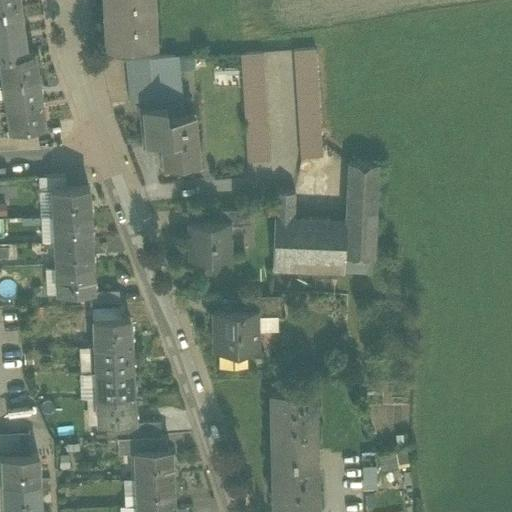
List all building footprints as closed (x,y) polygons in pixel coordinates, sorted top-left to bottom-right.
[(114,34),(114,47),(149,45),(146,0),(103,0),(104,12),(113,12),(113,21),(104,21),(105,35),(114,34)] [(19,5),(0,7),(0,32),(22,29),(19,5)] [(113,12),(104,12),(104,21),(113,21),(113,12)] [(0,56),(25,53),(22,29),(0,32),(0,56)] [(114,34),(105,35),(105,47),(114,47),(114,34)] [(293,49),(293,60),(315,58),(314,48),(293,49)] [(241,53),(242,63),(263,62),(262,51),(241,53)] [(0,56),(0,62),(3,81),(37,76),(33,52),(25,53),(0,56)] [(144,102),(145,107),(165,105),(166,115),(183,114),(178,63),(181,63),(181,61),(178,61),(178,56),(150,57),(154,101),(144,102)] [(125,58),(129,103),(144,102),(154,101),(150,57),(125,58)] [(293,60),(294,71),(316,69),(315,58),(293,60)] [(242,63),(242,74),(263,73),(263,62),(242,63)] [(294,71),(295,81),(316,80),(316,69),(294,71)] [(242,74),(243,85),(264,84),(263,73),(242,74)] [(3,81),(6,105),(40,99),(37,76),(3,81)] [(295,81),(296,92),(317,91),(316,80),(295,81)] [(243,85),(244,96),(265,95),(264,84),(243,85)] [(296,92),(296,103),(318,102),(317,91),(296,92)] [(244,96),(244,107),(265,105),(265,95),(244,96)] [(40,99),(6,105),(10,129),(15,128),(36,125),(44,124),(40,99)] [(296,103),(297,114),(318,112),(318,102),(296,103)] [(0,147),(17,147),(15,128),(10,129),(6,105),(0,105),(0,147)] [(193,112),(183,114),(166,115),(165,105),(145,107),(144,107),(147,142),(161,141),(163,157),(177,156),(177,164),(198,162),(193,112)] [(244,107),(245,117),(266,116),(265,105),(244,107)] [(297,114),(298,125),(319,123),(318,112),(297,114)] [(245,117),(246,128),(267,127),(266,116),(245,117)] [(298,125),(298,135),(320,134),(319,123),(298,125)] [(15,128),(17,147),(39,145),(36,125),(15,128)] [(246,128),(246,139),(267,138),(267,127),(246,128)] [(298,135),(299,146),(321,145),(320,134),(298,135)] [(246,139),(247,150),(268,148),(267,138),(246,139)] [(299,146),(300,157),(321,156),(321,145),(299,146)] [(247,150),(248,161),(269,159),(268,148),(247,150)] [(348,161),(345,219),(344,255),(373,256),(377,162),(348,161)] [(39,175),(40,190),(52,189),(51,188),(65,187),(64,173),(39,175)] [(53,215),(57,215),(90,213),(88,186),(65,187),(51,188),(52,189),(53,215)] [(41,216),(53,215),(52,189),(40,190),(41,216)] [(275,190),(274,217),(294,217),(294,191),(275,190)] [(229,221),(229,223),(250,222),(249,208),(218,209),(219,221),(229,221)] [(91,238),(90,213),(57,215),(58,229),(53,229),(54,241),(59,240),(91,238)] [(53,215),(41,216),(42,241),(54,241),(53,229),(53,215)] [(294,217),(274,217),(272,269),(303,270),(305,218),(294,217)] [(344,270),(344,255),(345,219),(305,218),(303,270),(344,271),(344,270)] [(189,222),(189,258),(230,257),(229,223),(229,221),(219,221),(189,222)] [(92,264),(91,238),(59,240),(59,254),(55,254),(55,265),(60,265),(92,264)] [(372,272),(373,256),(344,255),(344,270),(372,272)] [(93,290),(92,264),(60,265),(61,280),(56,280),(56,292),(91,290),(93,290)] [(45,292),(56,292),(56,280),(55,265),(44,266),(45,292)] [(91,290),(91,302),(119,301),(119,289),(93,290),(91,290)] [(256,309),(257,316),(277,316),(281,316),(280,294),(244,295),(244,310),(256,309)] [(214,350),(218,350),(246,349),(257,349),(257,329),(257,316),(256,309),(244,310),(213,310),(214,350)] [(277,316),(257,316),(257,329),(277,329),(277,316)] [(94,345),(99,344),(130,343),(129,317),(93,319),(93,321),(97,320),(98,333),(93,333),(94,340),(94,345)] [(83,340),(94,340),(93,333),(93,321),(93,319),(82,319),(83,340)] [(95,370),(100,370),(131,369),(130,343),(99,344),(99,359),(95,359),(95,370)] [(79,371),(95,370),(95,359),(94,345),(78,345),(79,371)] [(246,365),(246,349),(218,350),(218,366),(219,366),(246,365)] [(96,396),(101,396),(133,394),(131,369),(100,370),(101,385),(96,385),(96,396)] [(95,370),(79,371),(80,397),(96,396),(96,385),(95,370)] [(270,389),(271,454),(314,453),(312,388),(270,389)] [(134,421),(133,394),(101,396),(102,410),(97,410),(97,423),(104,422),(117,422),(134,421)] [(117,436),(134,435),(160,434),(160,420),(134,421),(117,422),(117,436)] [(117,422),(104,422),(105,437),(117,436),(117,422)] [(29,431),(18,432),(7,433),(0,432),(0,454),(0,455),(7,454),(18,454),(30,453),(37,453),(42,452),(42,437),(38,431),(29,431)] [(166,433),(160,434),(134,435),(135,448),(139,448),(167,447),(166,433)] [(134,435),(117,436),(117,449),(134,448),(135,448),(134,435)] [(167,447),(139,448),(139,464),(134,465),(135,476),(140,476),(171,474),(170,447),(167,447)] [(396,449),(375,455),(380,470),(401,463),(396,449)] [(2,482),(6,482),(38,480),(37,453),(30,453),(18,454),(7,454),(5,457),(6,470),(1,471),(2,482)] [(315,506),(314,453),(271,454),(273,507),(315,506)] [(375,486),(375,463),(362,463),(362,486),(375,486)] [(136,502),(141,502),(173,500),(171,474),(140,476),(141,492),(136,492),(136,502)] [(123,503),(136,502),(136,492),(135,476),(122,477),(123,503)] [(39,507),(38,480),(6,482),(7,497),(3,497),(3,508),(8,508),(39,507)] [(173,511),(173,500),(141,502),(141,511),(173,511)] [(136,511),(136,502),(123,503),(119,503),(119,511),(136,511)]
